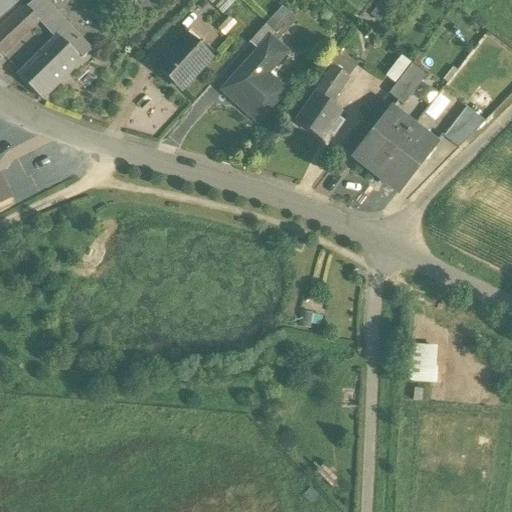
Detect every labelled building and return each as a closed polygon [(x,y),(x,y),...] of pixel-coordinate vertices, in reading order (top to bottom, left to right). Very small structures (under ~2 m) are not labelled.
[(0,0),(0,14),(13,3),(10,0),(0,0)] [(89,51),(39,0),(35,0),(25,9),(37,22),(56,42),(77,63),(89,51)] [(37,22),(25,9),(0,31),(0,58),(0,59),(37,22)] [(265,26),(249,44),(257,52),(270,38),(271,38),(275,34),(265,26)] [(185,36),(157,66),(156,65),(154,67),(181,92),(183,90),(182,89),(210,59),(211,60),(212,58),(185,33),(184,35),(185,36)] [(257,52),(235,76),(242,82),(228,97),(257,124),(282,96),(263,79),(287,53),(271,38),(270,38),(257,52)] [(56,42),(20,78),(41,98),(77,63),(56,42)] [(356,65),(338,52),(327,67),(333,71),(334,69),(347,78),(356,65)] [(411,66),(388,96),(403,107),(426,78),(411,66)] [(333,71),(315,96),(330,106),(349,79),(347,78),(334,69),(333,71)] [(314,95),(294,123),(321,142),(328,132),(334,136),(343,122),(338,118),(341,114),(330,106),(315,96),(314,95)] [(467,110),(444,139),(458,150),(484,123),(467,110)] [(413,128),(392,112),(353,161),(375,177),(413,128)] [(413,128),(375,177),(397,195),(437,147),(413,128)] [(312,315),(303,313),(300,326),(309,328),(312,315)] [(412,345),(411,380),(435,381),(436,346),(412,345)]
